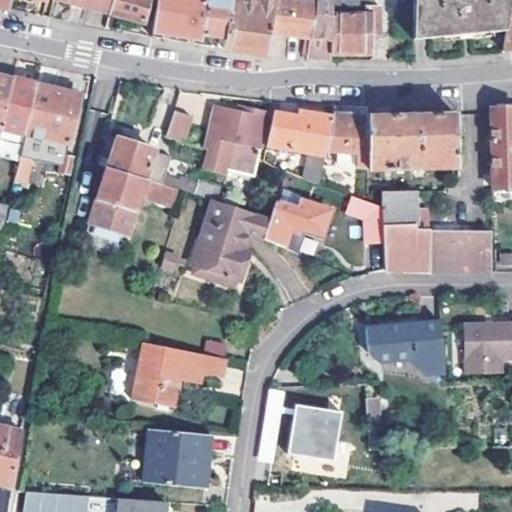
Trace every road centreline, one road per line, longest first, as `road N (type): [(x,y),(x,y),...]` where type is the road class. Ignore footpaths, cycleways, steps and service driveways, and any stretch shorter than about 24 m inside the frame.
road 1 (residential): [(0,35),(249,78),(511,70)]
road 2 (residential): [(240,511),(259,373),(306,316),(327,301),(398,283),(511,284)]
